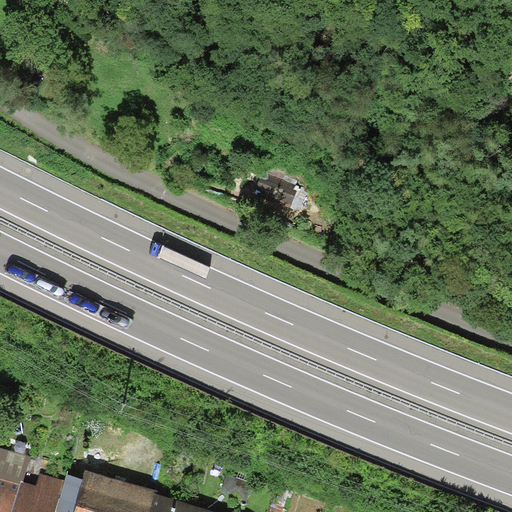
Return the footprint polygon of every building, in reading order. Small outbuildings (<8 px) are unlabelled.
[(264,173),(255,195),(299,214),(308,192),(264,173)] [(0,511),(14,511),(23,485),(30,458),(0,449),(0,511)] [(85,481),(66,476),(64,481),(55,511),(152,511),(157,496),(158,493),(88,473),(85,481)] [(55,511),(64,481),(40,474),(36,488),(23,485),(14,511),(55,511)] [(208,511),(157,496),(152,511),(208,511)]
